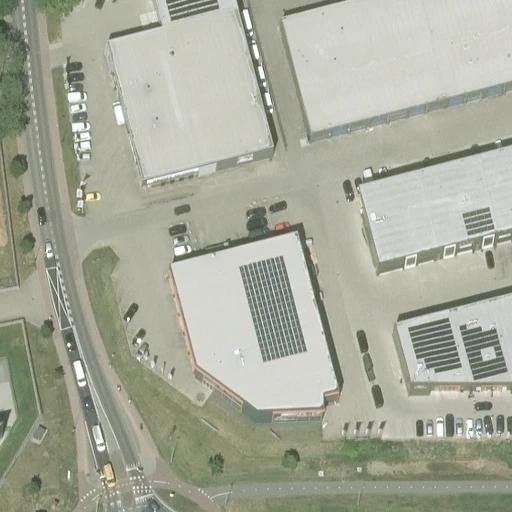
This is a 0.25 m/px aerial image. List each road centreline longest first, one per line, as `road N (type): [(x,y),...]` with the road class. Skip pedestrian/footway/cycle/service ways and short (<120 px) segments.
road 1 (unknown): [(43,48),(81,66),(166,353)]
road 2 (unclassified): [(311,176),(53,246)]
road 3 (tertiary): [(53,246),(23,0)]
road 4 (tertiary): [(130,511),(63,296)]
road 5 (unclassified): [(362,308),(402,409),(511,409)]
road 6 (unclassified): [(311,176),(264,11),(307,0)]
road 7 (unclassified): [(511,125),(311,176)]
road 8 (unclassified): [(511,269),(362,308)]
road 9 (unclassified): [(311,176),(362,308)]
